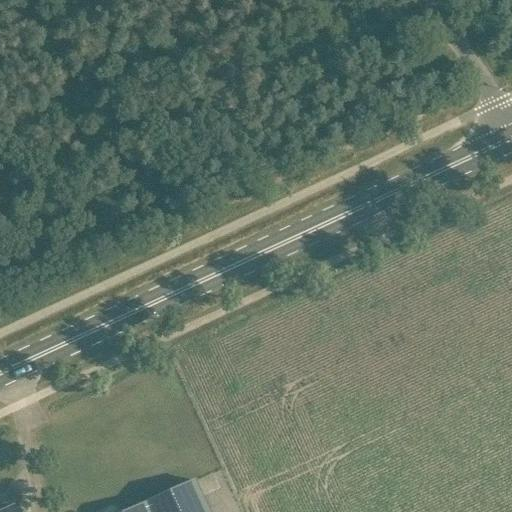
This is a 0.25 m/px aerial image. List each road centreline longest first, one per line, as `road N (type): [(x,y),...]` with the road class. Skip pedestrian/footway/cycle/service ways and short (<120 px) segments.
road 1 (primary): [(0,374),(511,135)]
road 2 (unclassified): [(511,130),(427,0)]
